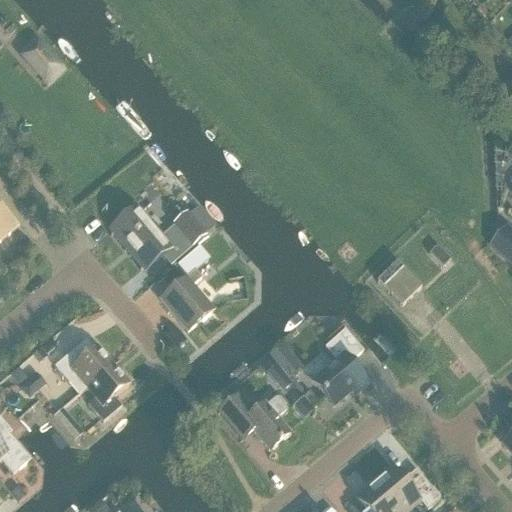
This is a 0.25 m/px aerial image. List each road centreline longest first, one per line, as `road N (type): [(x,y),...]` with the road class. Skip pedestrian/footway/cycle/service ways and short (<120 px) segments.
road 1 (residential): [(260,511),(382,413),(405,405),(427,416),(450,446)]
road 2 (residential): [(78,264),(0,158)]
